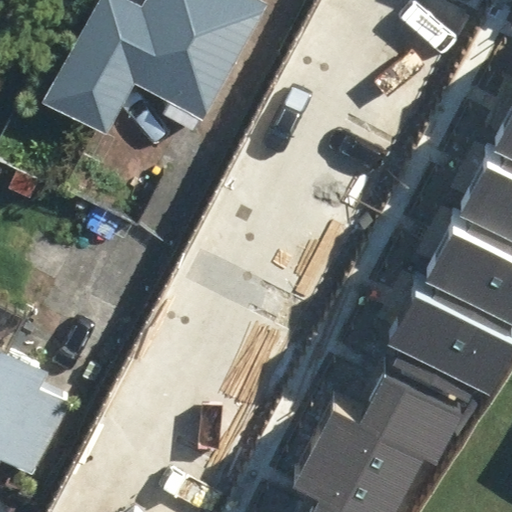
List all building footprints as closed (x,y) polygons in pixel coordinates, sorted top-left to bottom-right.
[(171,104),(204,124),(276,0),(105,0),(55,86),(119,123),(150,72),(179,90),(171,104)] [(338,0),(298,70),(370,111),(386,85),(428,109),(481,15),(453,0),(338,0)] [(511,120),(433,236),(511,289),(511,120)] [(15,155),(45,164),(52,141),(23,131),(15,155)] [(198,269),(263,304),(320,197),(254,162),(198,269)] [(94,213),(115,228),(127,209),(106,195),(94,213)] [(126,350),(145,361),(182,289),(163,279),(126,350)] [(0,474),(13,451),(40,466),(81,390),(53,375),(62,359),(20,336),(38,305),(0,283),(0,474)] [(483,302),(500,313),(510,298),(492,288),(483,302)]
